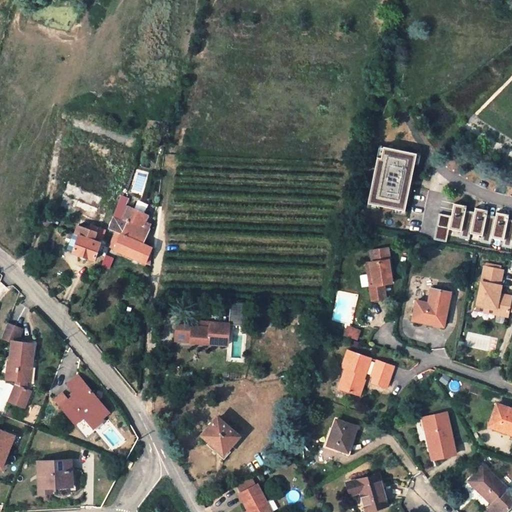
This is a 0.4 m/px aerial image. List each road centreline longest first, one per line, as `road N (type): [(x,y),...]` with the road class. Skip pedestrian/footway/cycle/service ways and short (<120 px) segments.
road 1 (unclassified): [(159,452),(134,410),(0,258)]
road 2 (unknown): [(134,410),(161,172)]
road 3 (residential): [(379,341),(511,386)]
